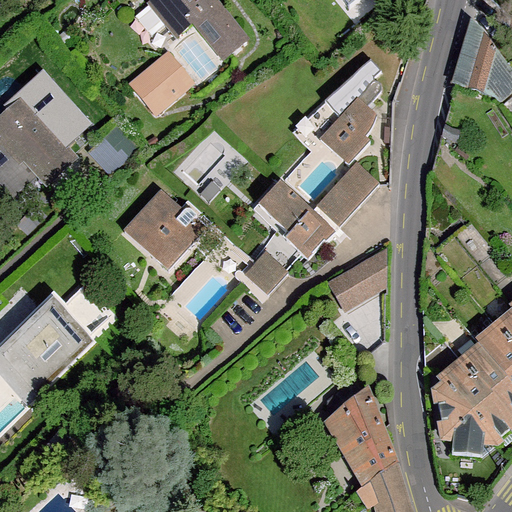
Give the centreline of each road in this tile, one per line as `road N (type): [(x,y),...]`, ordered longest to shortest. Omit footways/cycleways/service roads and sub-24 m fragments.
road 1 (tertiary): [(432,511),(410,418),(409,219),(418,139),(453,0)]
road 2 (unknown): [(216,511),(187,453),(180,394)]
